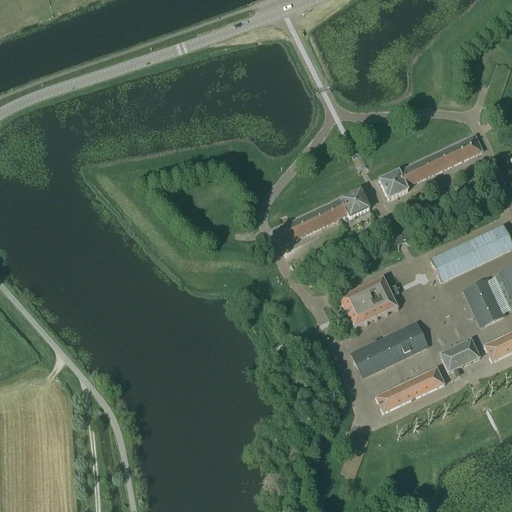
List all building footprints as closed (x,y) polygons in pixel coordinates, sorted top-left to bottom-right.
[(506,70),(507,67),(501,66),(500,68),(496,66),(488,90),(488,91),(481,110),(496,115),(510,71),(506,70)] [(406,190),(482,154),(474,137),(398,174),(398,173),(379,182),(388,202),(407,193),(406,190)] [(349,220),(368,211),(359,192),(272,234),(280,249),(348,217),(349,220)] [(440,285),(511,251),(511,248),(508,239),(503,229),(430,263),(440,285)] [(511,302),(511,270),(500,276),(502,280),(511,302)] [(339,301),(344,312),(337,316),(341,323),(348,320),(353,331),(397,310),(392,298),(399,295),(395,288),(388,291),(383,280),(339,301)] [(511,302),(502,280),(489,286),(504,318),(511,314),(511,302)] [(480,329),(504,318),(489,286),(487,282),(463,293),(480,329)] [(312,342),(311,339),(317,336),(317,335),(317,334),(311,337),(310,333),(308,329),(313,327),(312,325),(306,329),(307,330),(301,333),(296,336),(286,340),(285,338),(278,342),(279,343),(284,341),(286,344),(288,348),(283,351),(283,352),(290,349),(289,347),(299,342),(301,341),(303,346),(312,342)] [(362,380),(427,349),(416,325),(351,356),(362,380)] [(491,364),(511,354),(511,335),(484,349),(491,364)] [(448,375),(479,360),(470,342),(440,357),(448,375)] [(383,415),(443,387),(436,372),(376,400),(383,415)] [(483,386),(480,387),(479,386),(477,382),(477,380),(475,381),(478,386),(474,388),(470,390),(468,385),(466,385),(469,391),(470,392),(471,391),(481,412),(480,413),(480,415),(483,419),(484,419),(482,413),(485,412),(489,410),(492,415),(493,415),(491,410),(490,408),(488,409),(482,397),(487,395),(483,386)] [(354,480),(367,444),(361,441),(354,438),(352,444),(340,475),(344,476),(343,479),(349,481),(350,478),(354,480)]
